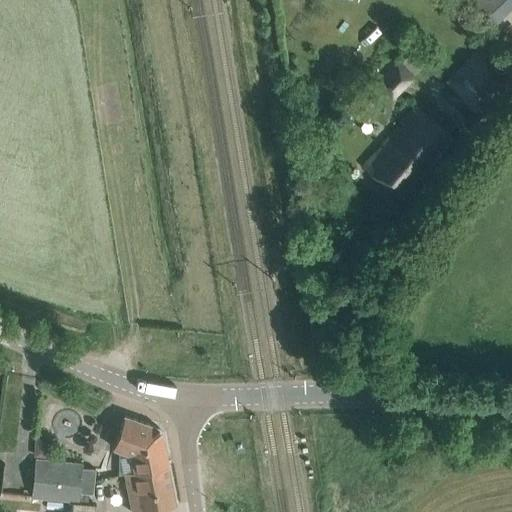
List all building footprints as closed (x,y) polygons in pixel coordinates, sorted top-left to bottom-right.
[(511,0),(472,0),(495,23),(511,5),(511,0)] [(447,81),(477,111),(510,77),(501,63),(483,45),(447,81)] [(377,79),(392,95),(410,78),(396,62),(377,79)] [(344,108),(358,121),(378,99),(364,86),(344,108)] [(366,168),(403,198),(453,137),(416,106),(366,168)] [(124,473),(168,465),(162,432),(157,427),(125,415),(113,447),(118,449),(117,474),(124,473)] [(79,502),(83,465),(35,460),(31,497),(79,502)] [(168,465),(124,473),(131,511),(133,511),(175,504),(168,465)]
